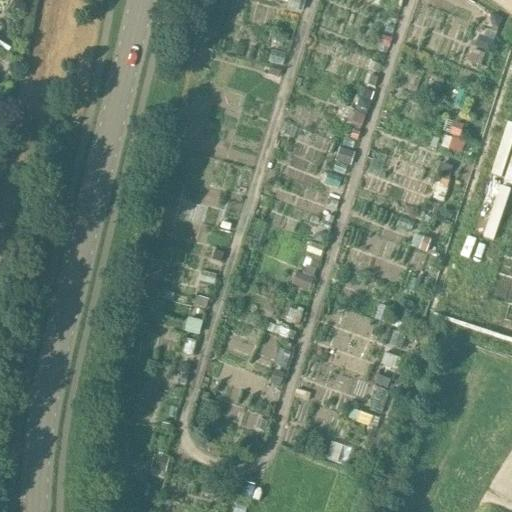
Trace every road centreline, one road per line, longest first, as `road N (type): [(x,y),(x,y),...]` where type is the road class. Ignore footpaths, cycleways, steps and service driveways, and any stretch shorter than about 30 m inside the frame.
road 1 (unknown): [(316,0),(192,409),(197,454),(211,468),(237,474),(262,464),(281,430),(403,0)]
road 2 (secondary): [(34,511),(69,288),(140,0)]
